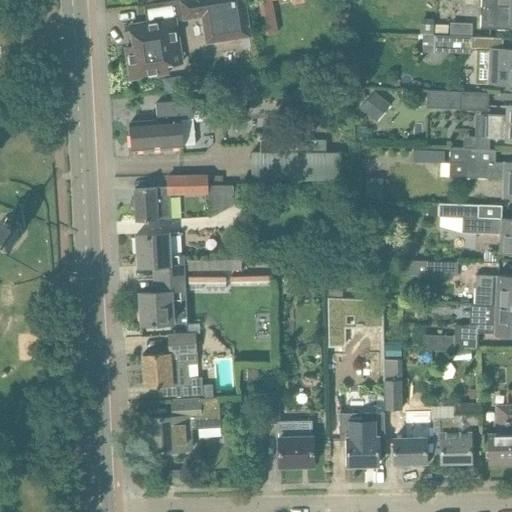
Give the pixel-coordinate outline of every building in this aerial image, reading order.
[(206,44),(250,37),(249,32),(244,0),(182,0),(180,0),(180,1),(182,15),(183,20),(183,21),(202,18),(205,38),(206,44)] [(263,0),(263,1),(260,1),(266,35),(277,33),(271,0),(291,0),(292,4),(305,2),(304,0),(263,0)] [(511,0),(481,0),(481,28),(511,29),(511,0)] [(134,47),(125,48),(130,75),(134,79),(168,73),(167,67),(182,64),(181,51),(176,21),(175,17),(147,22),(131,25),(134,47)] [(420,33),(433,34),(434,19),(421,18),(421,19),(420,31),(420,33)] [(450,22),(450,36),(452,36),(471,36),(472,22),(452,22),(450,22)] [(450,36),(423,35),(423,52),(470,54),(471,36),(452,36),(450,36)] [(477,50),(477,65),(490,66),(489,83),(511,83),(511,49),(503,49),(490,49),(489,49),(477,48),(477,50)] [(364,88),(352,88),(354,102),(365,101),(364,88)] [(488,110),(488,93),(428,90),(427,107),(460,108),(460,109),(488,110)] [(364,109),(378,121),(390,105),(376,94),(364,109)] [(195,144),(193,117),(191,100),(156,103),(157,120),(130,122),(132,150),(183,146),(183,145),(195,144)] [(511,105),(508,105),(508,115),(487,114),(486,139),(511,139),(511,105)] [(341,154),(325,153),(325,141),(262,139),(261,152),(253,151),(252,178),(340,181),(341,154)] [(450,148),(449,162),(465,163),(465,177),(505,179),(504,196),(511,196),(511,161),(505,162),(505,163),(495,162),(495,150),(450,148)] [(425,150),(413,150),(413,161),(425,162),(425,150)] [(432,162),(444,163),(444,151),(432,151),(432,162)] [(170,194),(207,193),(206,175),(188,176),(168,176),(168,187),(134,188),(136,221),(171,219),(170,194)] [(439,203),(438,216),(462,217),(461,232),(500,234),(500,252),(511,252),(511,217),(501,217),(502,205),(439,203)] [(3,220),(0,223),(0,243),(5,249),(11,248),(21,235),(21,230),(8,219),(3,220)] [(184,261),(183,255),(170,256),(168,233),(136,234),(138,266),(154,265),(155,278),(185,277),(184,270),(240,269),(240,260),(184,261)] [(380,247),(380,245),(380,244),(380,243),(379,242),(378,240),(377,239),(376,239),(375,238),(374,238),(372,238),(371,238),(370,238),(369,239),(368,239),(367,240),(366,242),(365,243),(365,244),(365,245),(365,247),(365,248),(366,249),(367,250),(368,251),(369,252),(370,253),(371,253),(372,253),(374,253),(375,253),(376,252),(377,251),(378,250),(379,249),(380,248),(380,247)] [(427,261),(403,260),(402,273),(457,275),(458,261),(427,261)] [(188,275),(188,283),(189,290),(202,289),(202,283),(206,283),(206,290),(226,289),(226,282),(226,274),(219,274),(188,275)] [(269,274),(232,275),(232,284),(269,283),(269,274)] [(475,275),(474,303),(511,304),(511,275),(497,275),(497,276),(475,275)] [(185,277),(155,278),(155,291),(139,292),(141,324),(173,323),(172,299),(186,299),(185,277)] [(299,280),(285,281),(285,293),(299,293),(299,280)] [(342,296),(343,281),(330,280),(329,295),(342,296)] [(383,300),(327,297),(328,345),(344,344),(344,326),(383,326),(383,300)] [(423,336),(423,350),(432,350),(477,349),(478,332),(495,333),(495,334),(511,334),(511,304),(474,303),(474,305),(468,305),(467,325),(455,327),(455,336),(423,336)] [(203,394),(206,397),(213,397),(212,384),(202,385),(201,377),(198,377),(197,362),(188,362),(188,353),(197,352),(196,333),(168,334),(169,352),(143,354),(145,387),(159,386),(159,396),(175,395),(175,396),(203,394)] [(385,381),(386,409),(402,408),(401,380),(385,381)] [(455,424),(434,424),(433,424),(434,452),(441,451),(441,462),(471,462),(471,442),(471,437),(470,437),(469,423),(481,423),(480,391),(469,391),(469,404),(455,405),(455,424)] [(278,393),(264,393),(264,421),(279,421),(278,393)] [(191,449),(190,429),(220,427),(218,397),(172,400),(173,417),(147,419),(149,452),(191,449)] [(511,405),(509,406),(497,406),(498,433),(489,434),(489,461),(511,460),(511,405)] [(384,412),(339,413),(340,440),(347,440),(348,464),(378,464),(378,439),(385,439),(384,412)] [(426,462),(426,442),(426,437),(425,437),(425,416),(412,416),(412,437),(394,438),(394,463),(426,462)] [(279,465),(313,465),(313,436),(312,436),(312,420),(279,421),(279,465)]
